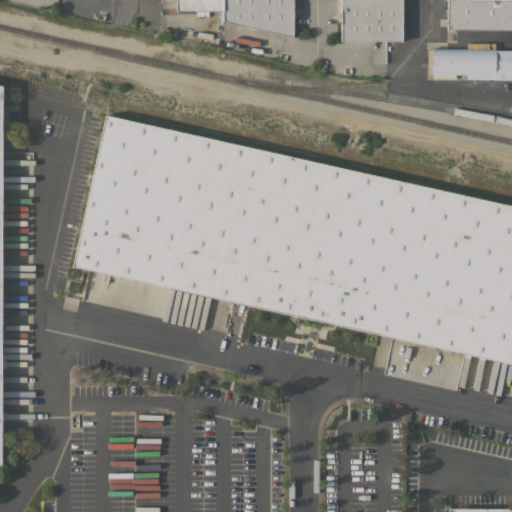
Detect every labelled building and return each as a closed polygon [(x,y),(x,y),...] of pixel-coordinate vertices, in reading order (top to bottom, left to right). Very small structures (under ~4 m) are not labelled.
[(222,0),(222,10),(175,11),(175,0),(222,0)] [(292,0),(292,37),(222,21),(222,10),(222,0),(292,0)] [(401,0),(402,40),(340,40),(340,0),(401,0)] [(511,0),(511,29),(446,29),(446,0),(511,0)] [(511,79),(465,79),(465,74),(454,74),(454,78),(431,78),(431,48),(488,48),(488,43),(494,43),(494,50),(511,50),(511,79)] [(511,362),(71,265),(104,115),(511,205),(511,362)]
